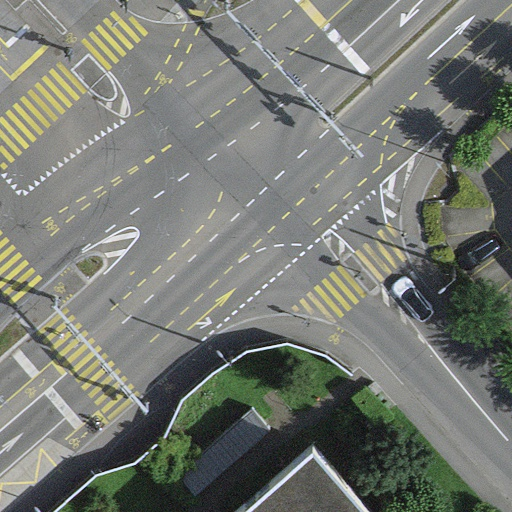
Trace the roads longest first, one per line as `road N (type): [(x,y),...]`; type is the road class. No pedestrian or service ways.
road 1 (primary): [(0,453),(276,215)]
road 2 (residential): [(511,442),(364,274),(276,215)]
road 3 (primary): [(276,215),(511,3)]
road 4 (primary): [(176,147),(0,293)]
road 5 (primary): [(348,0),(176,147)]
road 6 (unclassified): [(15,0),(176,147)]
road 7 (primary): [(276,215),(176,147)]
